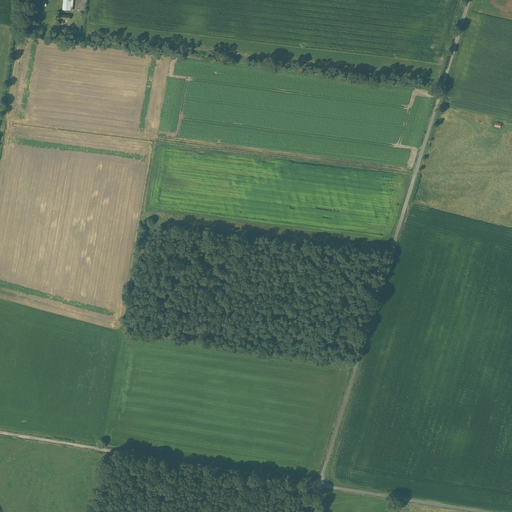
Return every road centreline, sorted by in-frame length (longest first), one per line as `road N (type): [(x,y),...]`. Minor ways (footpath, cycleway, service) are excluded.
road 1 (unclassified): [(482,511),(318,484),(468,0)]
road 2 (track): [(310,511),(318,484),(0,432)]
road 3 (track): [(23,0),(0,136)]
